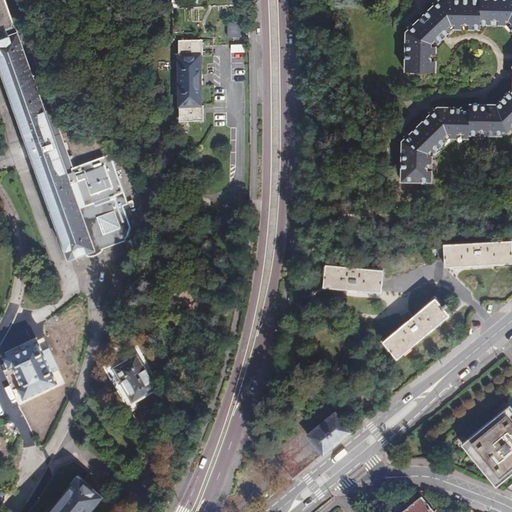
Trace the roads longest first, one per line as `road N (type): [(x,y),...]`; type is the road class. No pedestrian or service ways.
road 1 (primary): [(263,0),(265,191),(254,296),(234,379),(181,511)]
road 2 (primary): [(203,511),(272,303),(282,221),(279,0)]
road 3 (secondary): [(444,377),(341,454)]
road 4 (residential): [(511,509),(431,477),(395,477)]
